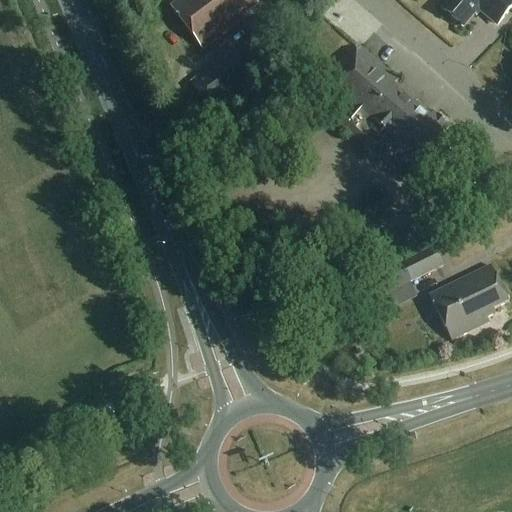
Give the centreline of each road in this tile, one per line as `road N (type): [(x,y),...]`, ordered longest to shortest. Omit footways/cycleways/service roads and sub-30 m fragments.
road 1 (primary): [(244,410),(71,0)]
road 2 (primary): [(324,442),(511,385)]
road 3 (residential): [(511,128),(366,0)]
